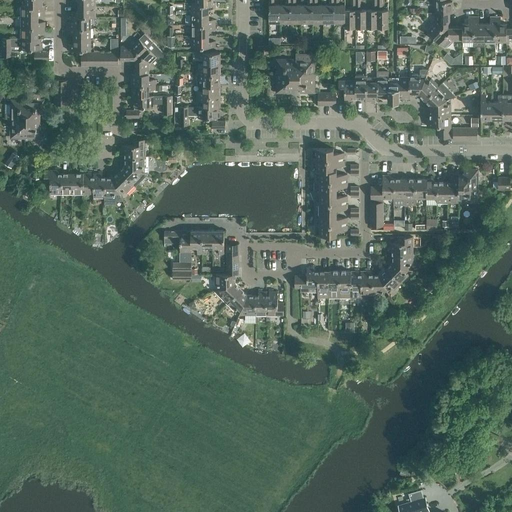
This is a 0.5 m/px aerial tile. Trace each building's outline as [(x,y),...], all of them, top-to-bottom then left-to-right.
[(281,22),(281,5),(274,5),(274,1),(275,1),(274,0),(269,0),(270,22),(281,22)] [(291,22),(291,0),(286,0),(286,1),(287,1),(287,5),(281,5),(281,22),(291,22)] [(291,0),(291,22),(302,22),(302,5),(296,5),(296,1),(296,0),(291,0)] [(302,5),(302,22),(313,22),(313,0),(308,0),(308,2),(308,5),(302,5)] [(313,0),(313,22),(324,22),(324,5),(318,5),(318,1),(318,0),(313,0)] [(324,5),(324,22),(335,22),(334,0),(329,0),(330,1),(330,5),(324,5)] [(345,22),(345,9),(346,5),(339,5),(339,2),(340,2),(339,0),(334,0),(335,22),(345,22)] [(356,26),(356,0),(351,0),(351,6),(352,6),(352,9),(345,9),(345,22),(345,26),(356,26)] [(356,0),(356,26),(367,26),(367,9),(361,9),(361,6),(361,0),(356,0)] [(378,26),(377,0),(372,0),(373,6),(373,9),(367,9),(367,26),(378,26)] [(377,0),(378,26),(389,26),(389,9),(383,9),(383,6),(382,0),(377,0)] [(436,13),(450,13),(453,13),(453,1),(446,1),(446,0),(433,0),(433,7),(436,7),(436,13)] [(192,14),(209,14),(209,8),(216,8),(216,3),(197,3),(192,3),(192,14)] [(22,16),(39,16),(39,11),(46,11),(46,5),(26,5),(22,5),(22,16)] [(96,6),(79,6),(79,11),(72,11),(72,17),(74,17),(74,16),(91,16),(91,17),(96,17),(96,6)] [(450,13),(436,13),(436,23),(428,30),(437,39),(450,26),(448,24),(448,19),(450,19),(450,13)] [(209,19),(209,14),(192,14),(192,25),(216,25),(216,19),(209,19)] [(39,22),(39,16),(22,16),(22,27),(46,27),(46,22),(39,22)] [(67,27),(91,27),(91,17),(91,16),(74,16),(74,17),(74,22),(67,22),(67,27)] [(474,40),(474,16),(469,16),(469,23),(463,23),(463,26),(463,40),(463,46),(474,46),(474,40)] [(485,40),(485,23),(479,23),(479,16),(474,16),(474,40),(474,46),(485,46),(485,40)] [(485,40),(496,40),(496,16),(491,16),(491,23),(485,23),(485,40)] [(496,16),(496,40),(507,40),(507,26),(507,23),(501,23),(501,16),(496,16)] [(158,31),(162,27),(157,21),(152,26),(158,31)] [(216,25),(192,25),(192,35),(209,35),(209,30),(216,30),(216,25)] [(463,40),(463,26),(457,26),(457,27),(451,27),(450,26),(437,39),(445,48),(453,40),(463,40)] [(22,27),(22,38),(39,38),(39,32),(46,32),(46,27),(22,27)] [(91,38),(91,27),(67,27),(67,32),(74,32),(74,38),(91,38)] [(135,60),(153,42),(145,33),(132,46),(121,46),(121,60),(128,60),(128,59),(133,59),(135,60)] [(209,35),(192,35),(192,47),(201,47),(204,47),(216,47),(216,41),(209,41),(209,35)] [(22,38),(3,38),(3,56),(11,56),(11,46),(22,46),(22,49),(35,49),(35,59),(49,59),(49,52),(41,52),(41,49),(43,49),(43,43),(41,43),(41,38),(39,38),(22,38)] [(91,38),(74,38),(74,44),(67,44),(67,49),(81,49),(84,49),(91,49),(94,47),(94,40),(91,38)] [(135,74),(149,74),(149,63),(156,56),(163,57),(163,52),(153,42),(135,60),(137,62),(137,67),(135,67),(135,73),(135,74)] [(375,61),(375,50),(367,50),(367,61),(375,61)] [(204,63),(221,63),(221,52),(214,52),(211,52),(197,52),(197,57),(204,57),(204,63)] [(300,73),(315,73),(315,54),(296,54),(296,59),(296,73),(300,73)] [(506,64),(506,56),(498,56),(497,64),(506,64)] [(291,73),(296,73),(296,59),(277,59),(277,73),(291,73)] [(197,74),(221,74),(221,63),(204,63),(204,69),(197,69),(197,74)] [(378,82),(378,97),(382,97),(382,99),(386,99),(386,94),(388,94),(389,79),(389,71),(377,71),(377,73),(377,78),(377,82),(378,82)] [(132,85),(156,85),(156,80),(149,80),(149,74),(135,74),(135,73),(132,73),(132,85)] [(291,73),(277,73),(277,92),(291,92),(291,73)] [(315,92),(315,73),(300,73),(300,92),(315,92)] [(221,85),(221,74),(197,74),(196,85),(204,85),(221,85)] [(410,94),(411,94),(419,94),(425,78),(421,78),(421,74),(410,74),(410,77),(410,94)] [(356,97),(366,97),(367,97),(367,78),(367,75),(356,75),(356,81),(356,97)] [(410,77),(399,77),(399,79),(399,94),(400,94),(402,94),(402,99),(406,99),(406,97),(411,97),(411,94),(410,94),(410,77)] [(378,82),(377,82),(377,78),(367,78),(367,97),(366,97),(366,101),(371,101),(371,102),(375,102),(375,97),(378,97),(378,82)] [(425,100),(439,86),(432,78),(429,81),(425,78),(419,94),(425,100)] [(400,94),(399,94),(399,79),(389,79),(388,94),(388,102),(400,101),(400,94)] [(356,81),(339,80),(339,93),(345,93),(345,101),(350,101),(350,102),(354,102),(354,97),(356,97),(356,81)] [(476,81),(469,85),(472,90),(479,86),(476,81)] [(431,106),(447,99),(456,96),(443,82),(439,86),(425,100),(431,106)] [(156,90),(156,85),(132,85),(132,96),(134,96),(149,96),(149,90),(156,90)] [(221,96),(221,85),(204,85),(204,91),(197,91),(197,96),(221,96)] [(26,93),(26,99),(26,118),(41,119),(41,114),(45,114),(45,99),(41,99),(41,92),(26,93)] [(511,94),(503,95),(503,119),(511,118),(511,94)] [(134,96),(134,100),(133,100),(133,107),(135,107),(135,110),(127,110),(127,117),(140,117),(140,107),(142,107),(145,107),(154,107),(154,104),(164,104),(164,114),(172,114),(172,95),(149,96),(134,96)] [(493,119),(493,102),(487,102),(487,95),(481,95),(481,109),(481,112),(482,119),(493,119)] [(503,119),(503,95),(498,95),(498,102),(493,102),(493,119),(503,119)] [(221,96),(197,96),(197,101),(204,101),(204,106),(204,107),(219,107),(221,107),(221,96)] [(26,118),(26,99),(11,99),(11,103),(7,103),(7,118),(11,118),(13,118),(26,118)] [(431,114),(451,115),(451,104),(447,104),(447,99),(431,106),(431,114)] [(204,107),(204,106),(181,106),(181,125),(188,125),(188,115),(199,115),(199,118),(207,118),(210,118),(213,118),(213,128),(226,127),(226,120),(218,120),(218,118),(220,118),(220,111),(219,111),(219,107),(204,107)] [(451,138),(451,115),(431,114),(431,117),(426,117),(426,121),(428,121),(427,126),(439,126),(439,138),(445,138),(451,138)] [(26,118),(13,118),(11,118),(11,138),(26,138),(26,123),(26,118)] [(41,123),(41,119),(26,118),(26,123),(26,138),(45,138),(45,123),(41,123)] [(126,156),(146,156),(146,139),(134,139),(134,145),(122,145),(122,150),(121,150),(121,154),(126,154),(126,156)] [(312,159),(334,159),(334,158),(345,158),(345,152),(334,152),(334,148),(312,148),(312,159)] [(148,167),(146,167),(146,156),(126,156),(126,165),(135,168),(141,171),(148,174),(148,167)] [(334,160),(334,159),(312,159),(312,170),(315,170),(334,170),(334,165),(345,165),(345,160),(334,160)] [(120,171),(134,185),(141,177),(138,174),(141,171),(126,165),(120,171)] [(62,194),(62,173),(60,173),(60,168),(56,168),(56,170),(45,170),(45,182),(51,182),(51,194),(62,194)] [(315,181),(337,180),(337,179),(348,179),(348,174),(337,174),(337,169),(334,170),(315,170),(315,181)] [(478,188),(478,169),(464,169),(464,172),(460,172),(460,179),(460,188),(464,188),(478,188)] [(126,192),(134,185),(120,171),(114,177),(120,192),(123,189),(126,192)] [(84,173),(83,194),(94,194),(94,197),(94,173),(94,177),(92,177),(92,172),(88,172),(88,173),(84,173)] [(94,173),(94,197),(105,197),(105,177),(103,177),(103,172),(99,172),(99,173),(94,173)] [(73,194),(73,173),(62,173),(62,194),(73,194)] [(73,194),(83,194),(84,173),(73,173),(73,194)] [(383,186),(383,193),(383,199),(384,199),(394,199),(394,179),(392,179),(392,173),(388,173),(388,175),(383,175),(383,186)] [(120,192),(114,177),(105,177),(105,197),(116,197),(116,193),(120,192)] [(437,199),(437,182),(435,182),(435,177),(431,177),(431,179),(427,179),(427,199),(436,199),(437,199)] [(448,182),(448,202),(459,202),(459,188),(460,188),(460,179),(455,179),(455,177),(451,177),(451,182),(448,182)] [(405,204),(405,179),(394,179),(394,199),(394,204),(405,204)] [(416,204),(416,199),(416,179),(405,179),(405,204),(416,204)] [(427,199),(427,179),(416,179),(416,199),(427,199)] [(315,191),(337,191),(337,187),(348,187),(348,182),(337,182),(337,180),(315,181),(315,191)] [(437,199),(436,199),(436,202),(448,202),(448,182),(437,182),(437,199)] [(459,188),(459,202),(479,202),(478,188),(464,188),(460,188),(459,188)] [(315,202),(337,202),(337,201),(348,201),(348,196),(337,195),(337,191),(315,191),(315,202)] [(315,213),(337,213),(337,209),(348,209),(348,203),(337,203),(337,202),(315,202),(315,213)] [(337,217),(337,213),(315,213),(315,224),(337,224),(337,222),(348,222),(348,217),(337,217)] [(467,216),(463,220),(468,225),(472,221),(476,218),(471,213),(468,217),(467,216)] [(437,219),(427,219),(427,229),(437,229),(437,219)] [(337,224),(315,224),(315,235),(337,235),(337,230),(348,230),(348,225),(337,225),(337,224)] [(203,254),(203,230),(191,230),(192,232),(192,247),(198,247),(198,254),(203,254)] [(203,230),(203,254),(208,254),(208,247),(213,247),(213,230),(203,230)] [(213,230),(213,247),(219,247),(219,254),(225,254),(225,240),(225,237),(225,230),(213,230)] [(192,232),(187,232),(187,231),(165,231),(165,238),(174,238),(181,238),(181,240),(180,240),(180,243),(181,243),(181,262),(173,262),(173,277),(192,278),(192,274),(192,268),(192,247),(192,232)] [(393,251),(393,254),(413,254),(413,236),(401,236),(401,242),(390,242),(390,247),(388,247),(388,251),(393,251)] [(393,262),(409,269),(409,264),(413,264),(413,254),(393,254),(393,262)] [(409,269),(393,262),(387,268),(401,282),(409,275),(406,272),(409,269)] [(318,292),(318,289),(318,271),(316,271),(316,266),(312,266),(312,267),(307,267),(307,275),(295,275),(295,288),(301,288),(301,292),(318,292)] [(381,274),(387,290),(391,287),(394,290),(401,282),(387,268),(381,274)] [(355,271),(351,271),(351,297),(361,297),(361,294),(362,294),(362,274),(361,274),(359,274),(359,269),(355,269),(355,271)] [(362,274),(362,294),(372,294),(372,274),(370,274),(370,269),(366,269),(366,271),(361,271),(361,274),(362,274)] [(318,289),(318,292),(318,298),(329,298),(329,271),(318,271),(318,289)] [(329,298),(340,298),(340,271),(329,271),(329,298)] [(351,297),(351,271),(340,271),(340,298),(351,297)] [(236,274),(227,274),(215,274),(215,285),(220,285),(220,289),(235,282),(236,274)] [(383,290),(387,290),(381,274),(372,274),(372,294),(383,294),(383,290)] [(434,280),(427,288),(432,293),(440,285),(434,280)] [(227,303),(242,289),(235,282),(220,289),(216,291),(227,303)] [(241,310),(248,295),(242,289),(227,303),(235,310),(238,307),(241,310)] [(256,295),(256,315),(267,315),(267,295),(267,291),(263,291),(263,289),(259,289),(259,295),(256,295)] [(267,295),(267,315),(284,315),(284,303),(278,303),(278,291),(273,291),(273,289),(270,289),(270,295),(267,295)] [(256,315),(256,295),(248,295),(241,310),(239,315),(256,315)] [(418,300),(414,305),(418,309),(422,305),(423,304),(419,301),(418,300)] [(398,496),(399,502),(411,500),(410,493),(398,496)] [(426,497),(399,505),(401,511),(425,511),(430,511),(426,497)]
